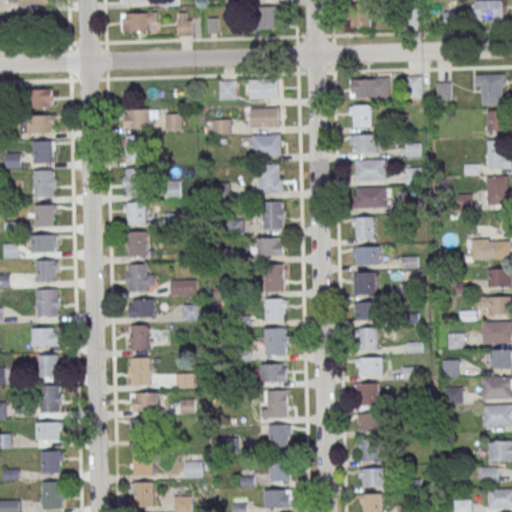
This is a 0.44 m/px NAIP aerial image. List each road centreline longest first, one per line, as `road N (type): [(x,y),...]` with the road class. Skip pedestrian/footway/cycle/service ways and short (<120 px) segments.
road 1 (residential): [(511,48),(0,64)]
road 2 (residential): [(324,511),(310,0)]
road 3 (residential): [(97,511),(83,0)]
